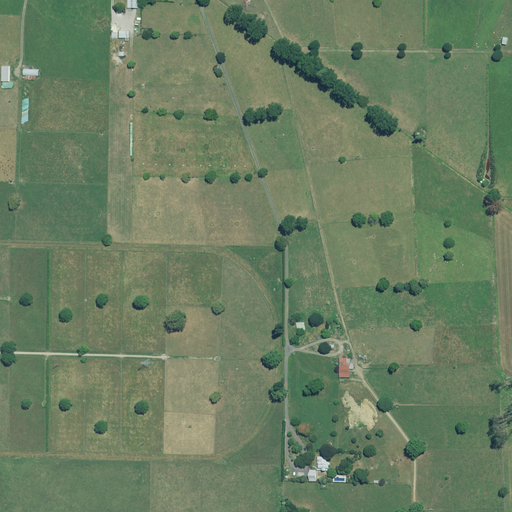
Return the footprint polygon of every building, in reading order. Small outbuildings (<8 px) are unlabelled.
[(126,41),(130,41),(130,38),(131,38),(131,31),(120,31),(120,38),(126,38),(126,41)] [(11,82),(11,66),(3,66),(3,81),(11,82)] [(41,70),(25,69),(25,75),(27,75),(27,79),(35,80),(36,76),(40,76),(41,70)] [(351,377),(351,364),(354,364),(354,359),(351,359),(351,358),(341,358),(341,377),(351,377)] [(330,462),(328,462),(328,457),(318,456),(318,470),(329,470),(329,465),(330,465),(330,464),(331,464),(331,462),(330,462)]
